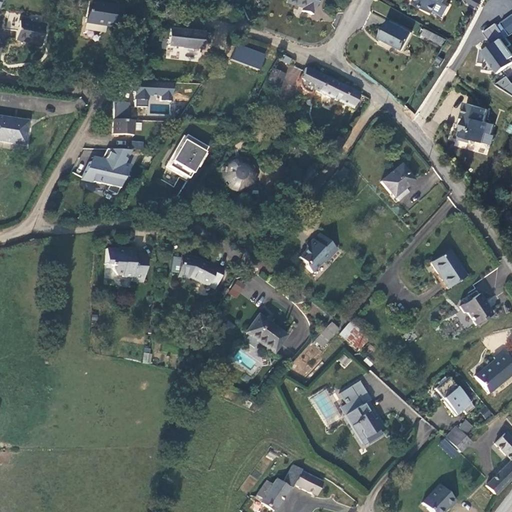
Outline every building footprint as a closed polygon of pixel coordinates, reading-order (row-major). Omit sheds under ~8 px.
[(286,0),(286,3),(302,8),(301,11),(312,14),(316,0),(286,0)] [(443,0),(415,0),(413,3),(432,14),(438,4),(442,3),(443,0)] [(88,2),(84,23),(104,27),(111,28),(114,7),(88,2)] [(511,15),(500,23),(509,36),(511,33),(511,15)] [(412,33),(389,21),(380,39),(402,51),(412,33)] [(44,27),(20,22),(16,41),(40,46),(44,27)] [(104,27),(84,23),(84,26),(85,28),(87,31),(91,32),(93,32),(101,33),(103,31),(104,27)] [(495,24),(483,33),(495,49),(492,51),(480,49),(478,63),(484,64),(483,70),(489,71),(493,72),(495,71),(503,69),(504,70),(511,64),(511,60),(511,59),(508,55),(511,53),(507,47),(510,45),(495,24)] [(204,33),(169,29),(169,32),(162,31),(161,40),(167,40),(167,46),(202,49),(204,33)] [(446,40),(425,30),(422,35),(443,47),(446,40)] [(265,51),(232,41),(227,55),(235,58),(235,60),(259,67),(265,51)] [(139,81),(148,61),(138,57),(129,77),(139,81)] [(245,69),(230,64),(225,80),(240,85),(245,69)] [(285,76),(294,82),(300,71),(291,66),(285,76)] [(271,70),(264,85),(275,90),(283,76),(271,70)] [(307,87),(314,73),(307,70),(300,83),(307,87)] [(324,78),(314,73),(307,87),(317,91),(317,92),(352,108),(359,94),(324,77),(324,78)] [(496,87),(511,94),(511,82),(501,77),(496,87)] [(172,84),(132,82),(131,92),(135,93),(135,107),(147,108),(147,97),(160,97),(160,102),(171,102),(172,84)] [(486,110),(464,103),(458,125),(462,126),(458,140),(470,143),(470,140),(482,143),(485,133),(490,135),(493,125),(483,122),(486,110)] [(0,141),(24,145),(28,121),(0,116),(0,141)] [(134,121),(113,120),(112,135),(133,136),(134,121)] [(208,148),(187,136),(167,168),(186,179),(186,178),(189,180),(208,148)] [(337,154),(345,140),(338,136),(330,150),(337,154)] [(143,149),(143,141),(132,141),(132,149),(143,149)] [(131,151),(107,150),(101,161),(104,161),(107,162),(105,166),(102,165),(90,162),(81,178),(89,182),(108,187),(106,191),(115,196),(130,167),(123,165),(131,151)] [(227,188),(233,192),(238,193),(243,193),(248,191),(252,188),(255,184),(257,179),(257,174),(256,169),(254,164),(251,160),(247,157),(242,156),(237,156),(232,157),(227,160),(224,164),(222,169),(221,174),(222,179),(224,184),(227,188)] [(413,181),(400,165),(380,183),(397,203),(407,194),(404,189),(413,181)] [(186,179),(167,168),(160,180),(173,188),(179,178),(187,183),(189,180),(186,178),(186,179)] [(310,168),(301,179),(306,184),(316,173),(310,168)] [(340,174),(337,172),(324,187),(324,188),(329,193),(347,172),(344,169),(340,174)] [(306,266),(312,273),(322,263),(325,263),(338,250),(321,233),(315,240),(314,239),(308,245),(308,248),(300,257),(306,263),(306,266)] [(143,282),(147,255),(134,255),(135,249),(118,248),(118,249),(106,249),(105,265),(111,265),(111,269),(116,275),(122,276),(122,277),(132,278),(132,281),(143,282)] [(430,263),(438,276),(447,289),(466,277),(449,251),(430,263)] [(180,256),(177,277),(190,278),(214,290),(224,270),(217,267),(219,264),(210,259),(208,264),(195,258),(180,256)] [(237,279),(228,293),(236,299),(246,285),(237,279)] [(485,303),(479,295),(469,301),(466,297),(460,301),(463,305),(459,308),(462,314),(466,315),(474,326),(491,315),(483,304),(485,303)] [(286,336),(258,315),(245,334),(273,354),(286,336)] [(321,348),(338,329),(331,324),(314,342),(321,348)] [(367,342),(348,325),(340,335),(357,351),(367,342)] [(150,363),(151,353),(144,352),(143,362),(150,363)] [(475,379),(488,395),(511,375),(511,368),(508,363),(510,362),(502,352),(493,359),(494,361),(485,369),(486,370),(475,379)] [(346,355),(337,360),(343,368),(351,363),(346,355)] [(443,402),(455,417),(462,411),(465,415),(474,408),(448,377),(434,389),(444,401),(443,402)] [(345,404),(348,404),(351,411),(343,416),(355,435),(362,447),(382,437),(378,430),(383,427),(377,418),(373,421),(363,404),(370,400),(359,382),(338,394),(345,404)] [(348,404),(339,408),(343,416),(351,411),(348,404)] [(480,411),(486,419),(492,414),(486,406),(480,411)] [(454,448),(465,437),(455,428),(444,439),(454,448)] [(496,496),(511,479),(511,440),(506,434),(494,445),(510,461),(490,482),(485,486),(496,496)] [(471,442),(465,437),(454,448),(460,454),(471,442)] [(265,482),(254,499),(270,510),(272,511),(274,511),(292,485),(315,497),(322,484),(300,471),(301,470),(292,465),(282,484),(276,480),(272,486),(265,482)] [(421,503),(430,511),(443,511),(449,507),(450,508),(456,502),(439,485),(421,503)]
